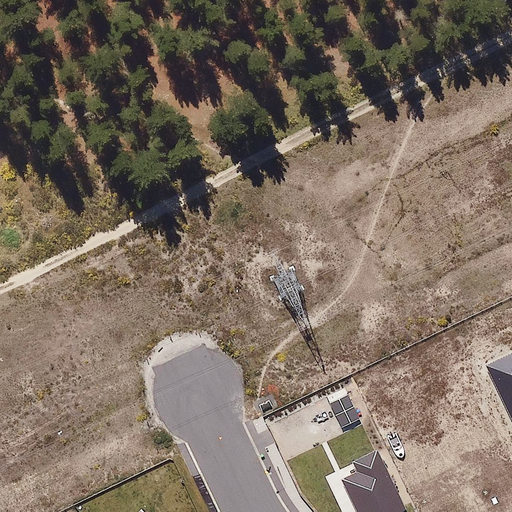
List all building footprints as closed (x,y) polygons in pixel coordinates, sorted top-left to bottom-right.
[(511,352),(487,365),(511,418),(511,352)] [(396,362),(364,377),(382,419),(416,405),(396,362)] [(348,395),(330,404),(341,428),(359,419),(348,395)] [(423,423),(389,438),(424,511),(462,511),(452,487),(494,467),(483,444),(470,450),(460,430),(432,440),(423,423)] [(408,511),(377,449),(353,461),(359,474),(345,481),(359,511),(408,511)]
